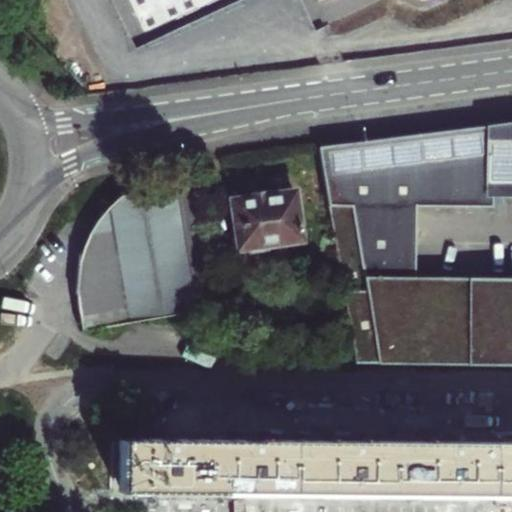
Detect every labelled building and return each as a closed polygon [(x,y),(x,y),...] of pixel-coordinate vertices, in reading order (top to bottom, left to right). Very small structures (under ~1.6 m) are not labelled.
[(511,118),(496,121),(494,193),(511,193),(511,118)] [(494,193),(496,121),(317,147),(355,363),(511,363),(511,274),(415,272),(417,201),(494,203),(494,193)] [(81,331),(195,311),(196,321),(219,317),(192,161),(170,165),(171,168),(129,189),(117,198),(106,208),(96,220),(88,233),(79,253),(77,262),(75,291),(81,331)] [(267,244),(300,239),(293,191),(275,194),(274,191),(237,197),(237,199),(231,200),(238,248),(250,247),(250,253),(268,250),(267,244)] [(329,414),(321,414),(321,416),(307,416),(307,426),(321,426),(329,426),(329,414)] [(428,415),(420,415),(420,417),(406,417),(406,427),(421,427),(428,427),(428,415)] [(121,493),(511,496),(511,441),(428,441),(420,441),(329,440),(321,440),(122,438),(121,493)]
